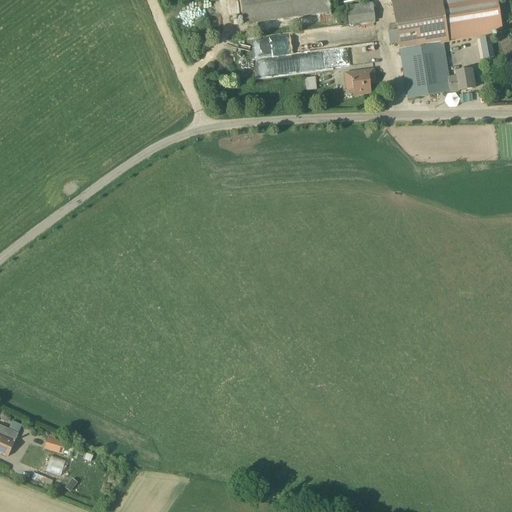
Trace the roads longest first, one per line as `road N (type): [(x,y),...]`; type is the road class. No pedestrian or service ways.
road 1 (unclassified): [(511,114),(203,129),(137,158),(0,260)]
road 2 (track): [(203,129),(150,0)]
